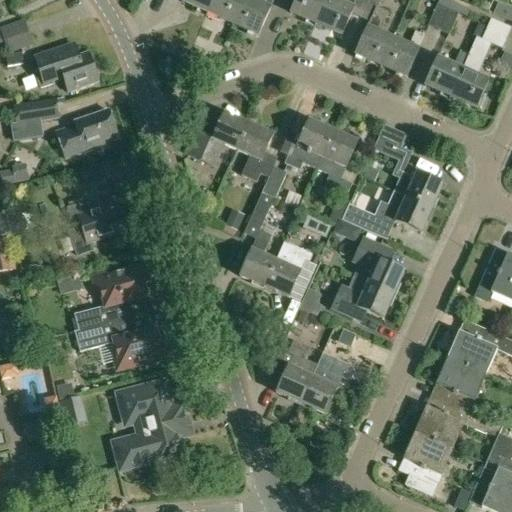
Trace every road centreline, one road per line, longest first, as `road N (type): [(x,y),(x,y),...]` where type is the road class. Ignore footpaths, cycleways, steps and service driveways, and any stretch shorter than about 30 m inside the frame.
road 1 (tertiary): [(276,510),(145,103)]
road 2 (residential): [(484,153),(281,71),(238,74),(145,103)]
road 3 (residential): [(338,479),(471,184)]
